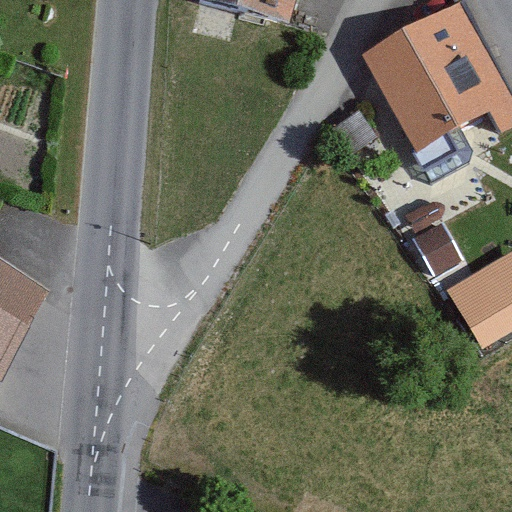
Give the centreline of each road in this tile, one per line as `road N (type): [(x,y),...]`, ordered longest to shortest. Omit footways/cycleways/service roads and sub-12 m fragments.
road 1 (residential): [(371,0),(199,287)]
road 2 (tertiary): [(126,0),(107,264)]
road 3 (residential): [(199,287),(134,372),(92,469)]
road 4 (tertiary): [(107,264),(92,469)]
